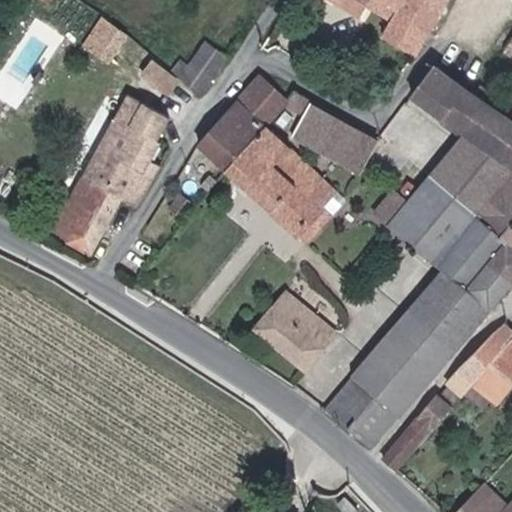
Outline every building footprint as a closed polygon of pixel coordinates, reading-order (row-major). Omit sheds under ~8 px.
[(397,17),(406,0),(321,0),(360,24),(374,2),(397,17)] [(426,35),(446,1),(445,0),(406,0),(397,17),(426,35)] [(83,42),(110,61),(130,33),(103,14),(83,42)] [(413,57),(426,35),(397,17),(382,42),(411,60),(413,57)] [(227,63),(205,50),(188,76),(177,69),(169,82),(201,105),(227,63)] [(406,315),(427,332),(373,397),(353,381),(325,415),(371,450),(464,337),(511,279),(511,248),(502,240),(511,227),(511,121),(486,106),(490,97),(477,89),(471,97),(434,72),(412,100),(463,136),(491,156),(510,173),(472,220),(431,271),(438,276),(406,315)] [(180,94),(158,77),(149,89),(170,105),(180,94)] [(226,174),(262,130),(284,103),(257,81),(198,149),(226,174)] [(133,130),(144,112),(131,102),(120,104),(108,123),(116,128),(120,122),(133,130)] [(379,138),(310,103),(292,138),(359,171),(362,165),(368,156),(379,138)] [(132,213),(153,181),(158,173),(149,168),(161,148),(158,146),(172,121),(148,106),(144,112),(133,130),(120,122),(116,128),(95,161),(83,181),(51,232),(66,241),(65,246),(87,258),(118,203),(132,213)] [(296,161),(262,130),(226,174),(298,238),(320,212),(333,196),(296,161)] [(491,156),(463,136),(426,182),(450,202),(472,220),(510,173),(491,156)] [(83,181),(95,161),(88,156),(75,176),(83,181)] [(385,169),(368,156),(362,165),(379,177),(385,169)] [(426,182),(424,181),(384,230),(409,252),(450,202),(426,182)] [(333,196),(320,212),(329,219),(341,204),(338,202),(333,196)] [(472,220),(450,202),(409,252),(431,271),(472,220)] [(329,219),(320,212),(298,238),(306,246),(329,219)] [(511,227),(502,240),(511,248),(511,227)] [(335,338),(283,298),(250,338),(301,376),(335,338)] [(427,332),(406,315),(353,381),(373,397),(427,332)] [(460,396),(471,382),(501,347),(511,335),(511,334),(496,321),(444,384),(460,396)] [(511,335),(501,347),(471,382),(493,402),(511,380),(511,335)] [(452,405),(438,392),(419,417),(432,428),(452,405)] [(432,428),(419,417),(383,460),(395,471),(432,428)] [(511,511),(511,497),(509,496),(499,506),(479,489),(458,511),(511,511)]
